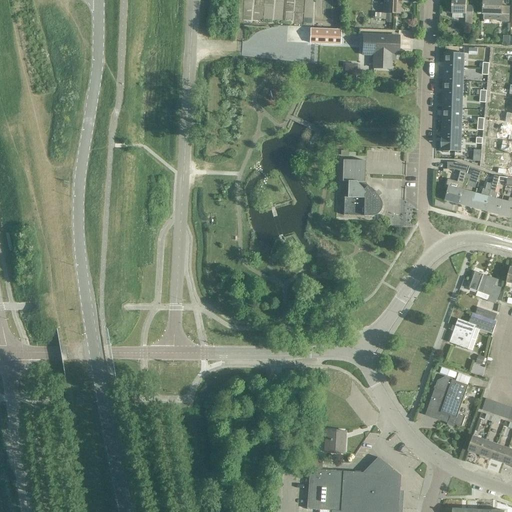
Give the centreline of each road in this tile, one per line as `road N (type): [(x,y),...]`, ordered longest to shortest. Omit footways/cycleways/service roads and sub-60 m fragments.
road 1 (unclassified): [(123,511),(77,217),(98,0)]
road 2 (unclassified): [(172,353),(192,0)]
road 3 (residential): [(435,251),(422,214),(427,0)]
road 4 (secondary): [(172,353),(357,351)]
road 5 (secondary): [(5,352),(172,353)]
road 6 (secondary): [(26,511),(5,352)]
road 7 (residential): [(444,464),(398,419),(357,351)]
road 8 (secondary): [(357,351),(435,251)]
